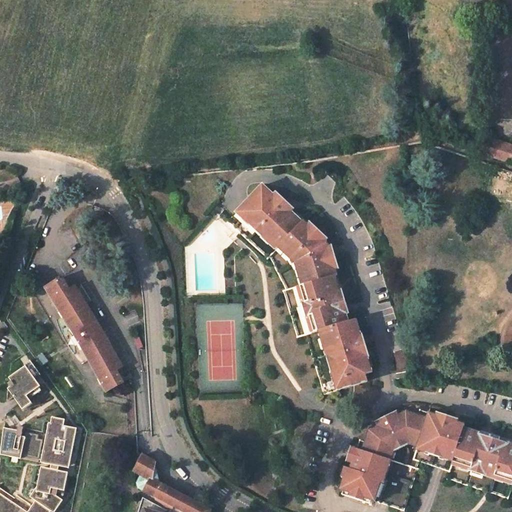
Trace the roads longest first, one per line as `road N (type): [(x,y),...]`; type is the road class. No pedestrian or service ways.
road 1 (residential): [(245,511),(199,486),(171,457),(159,415),(148,261),(111,188),(0,156)]
road 2 (unknown): [(174,461),(150,458),(135,377),(97,302),(54,263),(40,285)]
